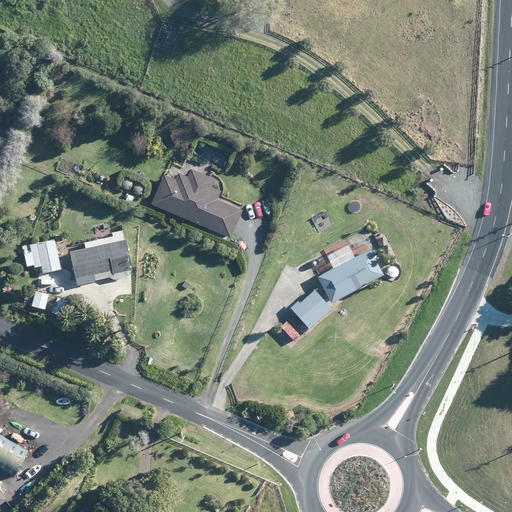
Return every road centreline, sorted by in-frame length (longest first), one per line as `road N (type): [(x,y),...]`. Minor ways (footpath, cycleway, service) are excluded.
road 1 (secondary): [(511,40),(495,221),(447,335),(386,437)]
road 2 (residential): [(0,328),(310,465)]
